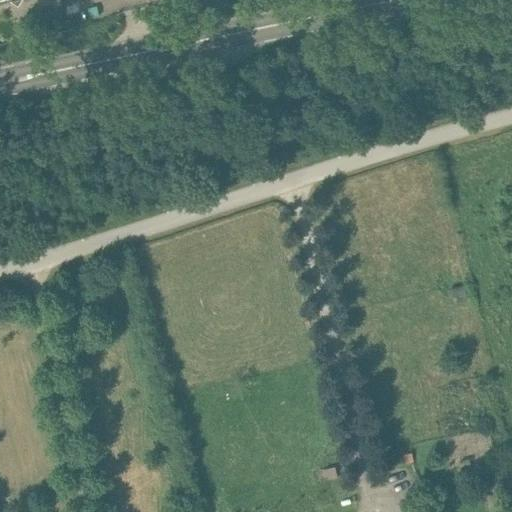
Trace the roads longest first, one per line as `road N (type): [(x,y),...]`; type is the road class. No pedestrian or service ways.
road 1 (unclassified): [(0,271),(511,113)]
road 2 (tertiary): [(0,83),(390,0)]
road 3 (track): [(78,511),(32,263)]
